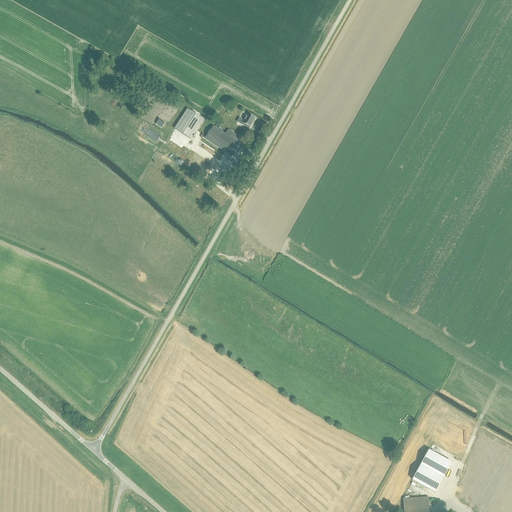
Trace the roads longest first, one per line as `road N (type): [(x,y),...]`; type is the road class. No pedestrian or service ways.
road 1 (unclassified): [(93,450),(350,0)]
road 2 (tertiary): [(93,450),(0,368)]
